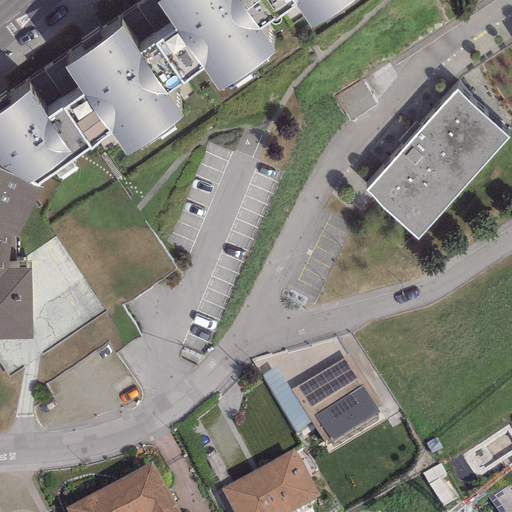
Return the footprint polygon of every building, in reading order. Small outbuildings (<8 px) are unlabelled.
[(155,0),(144,0),(137,6),(159,42),(153,44),(182,84),(202,67),(219,92),(273,51),(257,30),(275,20),(262,0),(159,0),(157,2),(155,0)] [(262,0),(275,20),(294,6),(311,30),(353,0),(262,0)] [(60,61),(45,72),(67,106),(63,109),(90,150),(111,134),(126,157),(181,117),(165,93),(182,84),(153,44),(159,42),(137,6),(114,22),(120,28),(64,66),(60,61)] [(45,72),(25,88),(26,89),(0,109),(0,167),(36,186),(90,150),(63,109),(67,106),(45,72)] [(508,138),(456,91),(366,193),(418,239),(508,138)] [(0,339),(32,339),(31,268),(7,268),(11,234),(19,239),(41,189),(36,186),(0,167),(0,339)] [(348,354),(290,391),(310,423),(325,447),(379,413),(376,408),(381,405),(348,354)] [(295,432),(310,423),(290,391),(275,367),(260,376),(295,432)] [(293,449),(220,488),(232,511),(293,511),(320,498),(293,449)] [(178,511),(151,462),(64,509),(65,511),(178,511)] [(511,511),(511,477),(486,495),(497,511),(511,511)]
